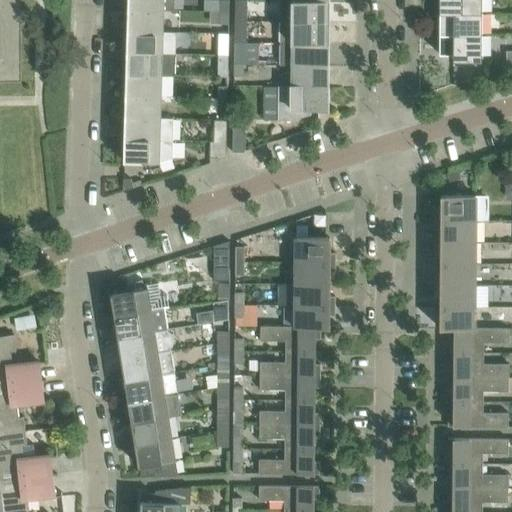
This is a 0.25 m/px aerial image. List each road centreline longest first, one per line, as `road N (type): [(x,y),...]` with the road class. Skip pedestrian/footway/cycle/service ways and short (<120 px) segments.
road 1 (residential): [(384,511),(387,143)]
road 2 (residential): [(78,247),(387,143)]
road 3 (residential): [(95,511),(75,334),(78,247)]
road 4 (residential): [(78,247),(83,0)]
road 5 (residential): [(387,143),(388,0)]
road 6 (residential): [(387,143),(511,105)]
